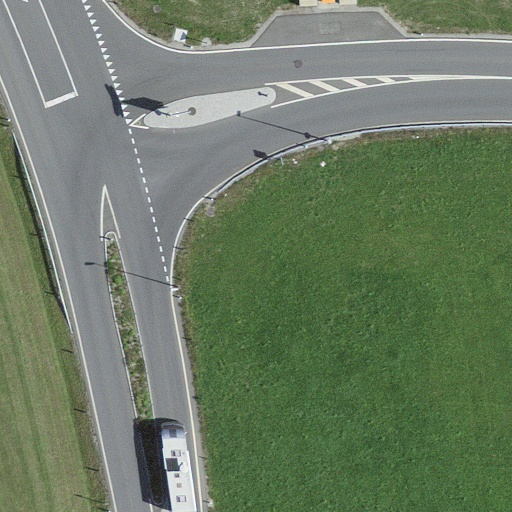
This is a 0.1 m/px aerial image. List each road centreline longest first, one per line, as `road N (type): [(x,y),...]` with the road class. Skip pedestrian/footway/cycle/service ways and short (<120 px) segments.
road 1 (trunk): [(511,76),(298,85),(68,129)]
road 2 (secondary): [(68,129),(106,240),(159,511)]
road 3 (secondary): [(14,0),(68,129)]
